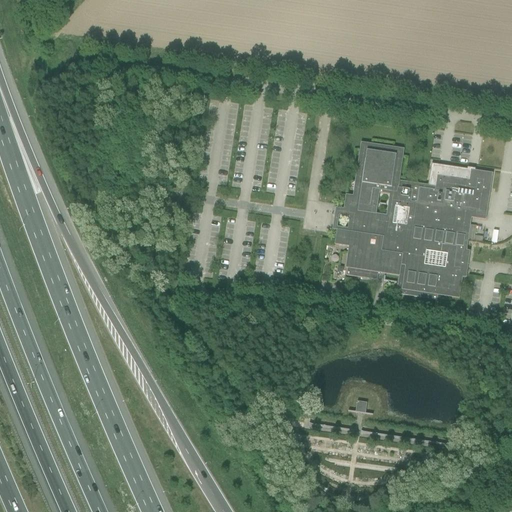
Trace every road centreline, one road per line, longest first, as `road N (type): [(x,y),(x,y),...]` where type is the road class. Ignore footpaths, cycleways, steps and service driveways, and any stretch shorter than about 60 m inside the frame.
road 1 (motorway): [(225,511),(66,242),(0,99)]
road 2 (motorway): [(152,511),(60,298),(0,127)]
road 3 (unclassified): [(511,123),(227,82)]
road 4 (motorway): [(99,511),(0,273)]
road 5 (motorway): [(0,353),(68,511)]
